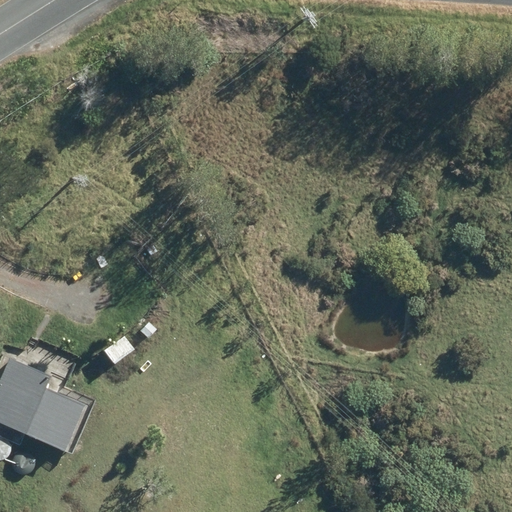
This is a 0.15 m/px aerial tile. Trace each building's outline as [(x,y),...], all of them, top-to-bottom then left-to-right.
[(76,346),(44,333),(40,342),(72,354),(76,346)] [(136,349),(123,334),(102,352),(115,367),(136,349)] [(92,344),(76,348),(78,357),(94,353),(92,344)] [(57,400),(42,395),(51,375),(10,359),(5,371),(0,368),(0,422),(25,433),(33,414),(48,421),(57,400)] [(35,423),(31,432),(38,435),(42,426),(35,423)]
